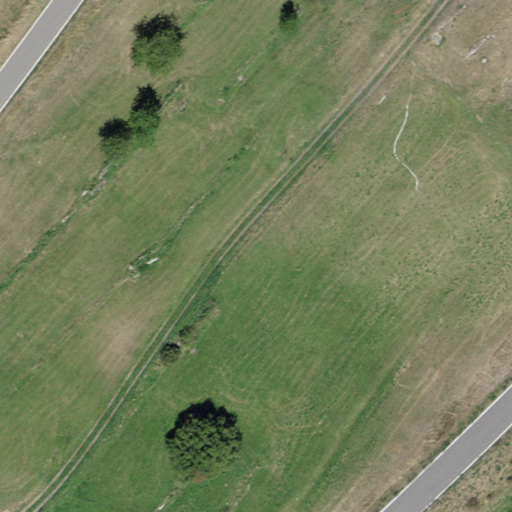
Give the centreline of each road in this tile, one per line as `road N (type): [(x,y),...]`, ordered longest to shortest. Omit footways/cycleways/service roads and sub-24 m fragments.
road 1 (track): [(443,0),(220,253),(31,511)]
road 2 (secondary): [(511,402),(399,511)]
